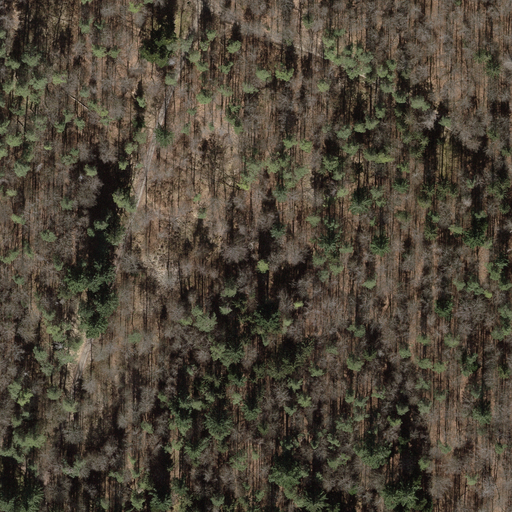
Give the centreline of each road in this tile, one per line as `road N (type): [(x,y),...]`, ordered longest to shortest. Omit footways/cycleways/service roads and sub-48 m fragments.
road 1 (track): [(27,511),(111,243),(200,0)]
road 2 (track): [(209,0),(239,22),(313,50),(511,179)]
